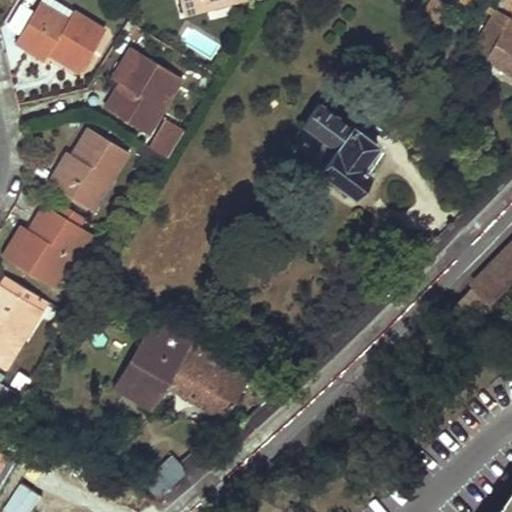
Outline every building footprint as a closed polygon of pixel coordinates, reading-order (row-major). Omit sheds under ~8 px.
[(180,0),(184,14),(207,8),(206,4),(220,0),(180,0)] [(238,0),(220,0),(206,4),(207,8),(238,0)] [(427,0),(423,8),(437,17),(447,0),(427,0)] [(52,9),(39,1),(34,9),(46,17),(52,9)] [(510,12),(496,3),(471,45),(485,53),(511,69),(511,15),(509,14),(510,12)] [(105,31),(73,10),(67,19),(52,9),(46,17),(34,9),(15,40),(45,59),(49,53),(80,72),(105,31)] [(129,67),(119,83),(104,108),(137,129),(152,104),(161,110),(180,78),(130,47),(122,62),(129,67)] [(119,83),(129,67),(122,62),(112,79),(119,83)] [(146,134),(161,110),(152,104),(137,129),(146,134)] [(352,127),(351,129),(318,104),(304,125),(324,140),(336,149),(319,171),(353,195),(369,173),(361,167),(377,145),(352,127)] [(166,157),(183,130),(165,119),(150,148),(166,157)] [(88,128),(71,155),(67,152),(48,184),(86,208),(106,177),(110,179),(127,152),(88,128)] [(336,149),(324,140),(308,163),(319,171),(336,149)] [(106,177),(86,208),(91,210),(110,179),(106,177)] [(44,205),(29,229),(18,246),(11,242),(2,257),(52,287),(71,255),(62,249),(67,240),(77,246),(82,249),(92,234),(77,225),(82,216),(60,203),(55,211),(44,205)] [(11,242),(18,246),(29,229),(21,225),(11,242)] [(107,256),(118,238),(111,234),(100,251),(107,256)] [(77,246),(67,240),(62,249),(71,255),(77,246)] [(491,304),(511,282),(511,248),(473,288),(491,304)] [(16,338),(41,298),(6,276),(1,285),(0,284),(0,365),(4,368),(21,341),(16,338)] [(491,304),(473,288),(442,320),(460,337),(491,304)] [(46,301),(41,298),(16,338),(21,341),(46,301)] [(61,332),(70,318),(61,312),(52,327),(61,332)] [(152,409),(167,384),(224,418),(249,377),(192,343),(193,340),(179,331),(163,323),(149,347),(143,344),(122,380),(142,391),(137,400),(152,409)] [(0,473),(9,458),(0,452),(0,473)] [(156,495),(184,469),(171,455),(143,480),(156,495)] [(511,511),(511,495),(500,511),(511,511)]
